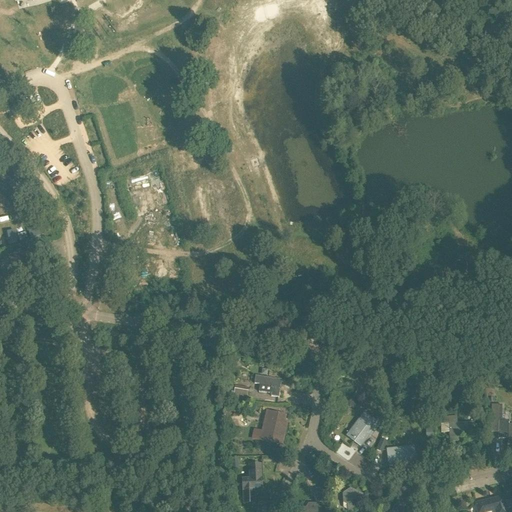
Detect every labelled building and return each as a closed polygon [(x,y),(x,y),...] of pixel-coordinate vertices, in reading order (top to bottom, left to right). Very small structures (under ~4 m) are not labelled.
[(1,170),(0,171),(0,179),(16,197),(21,192),(1,170)] [(24,193),(19,197),(26,205),(31,201),(24,193)] [(244,204),(235,207),(238,215),(247,212),(244,204)] [(126,226),(127,236),(141,235),(140,226),(126,226)] [(19,244),(17,230),(8,232),(11,245),(19,244)] [(256,376),(255,384),(272,387),(271,397),(279,398),(282,380),(256,376)] [(235,388),(235,391),(234,394),(247,396),(248,396),(249,388),(235,386),(235,388)] [(353,399),(345,402),(349,409),(356,405),(353,399)] [(394,405),(384,401),(376,421),(386,425),(394,405)] [(285,417),(276,415),(268,413),(262,441),(282,445),(286,426),(283,425),(285,417)] [(354,442),(360,447),(369,435),(371,436),(379,425),(364,415),(361,420),(360,419),(354,428),(356,430),(352,436),(356,440),(354,442)] [(457,416),(442,417),(443,423),(449,422),(450,442),(458,442),(458,432),(474,431),(474,423),(458,424),(457,416)] [(511,425),(509,425),(509,423),(499,423),(499,418),(492,418),(491,435),(499,435),(499,440),(511,440),(511,425)] [(388,442),(381,439),(376,450),(383,453),(388,442)] [(421,446),(387,450),(389,466),(404,464),(405,466),(423,464),(421,446)] [(261,480),(260,465),(250,466),(251,480),(242,480),(243,491),(244,491),(244,501),(255,500),(254,490),(262,490),(262,480),(261,480)] [(321,488),(314,490),(317,498),(323,496),(321,488)] [(363,495),(351,489),(343,494),(343,504),(347,506),(348,510),(351,511),(352,511),(356,510),(356,505),(364,500),(363,495)] [(511,501),(505,504),(503,497),(476,504),(478,511),(489,511),(495,510),(495,511),(507,511),(511,509),(511,501)] [(428,498),(420,507),(425,511),(432,503),(428,498)]
